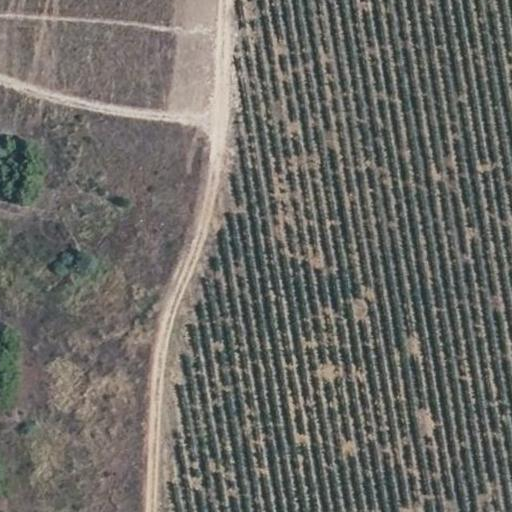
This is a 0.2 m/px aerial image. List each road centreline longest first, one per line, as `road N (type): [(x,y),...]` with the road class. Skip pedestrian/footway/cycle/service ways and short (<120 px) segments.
road 1 (track): [(225,0),(217,164),(204,234),(173,317),(154,511)]
road 2 (track): [(219,119),(149,118),(0,86)]
